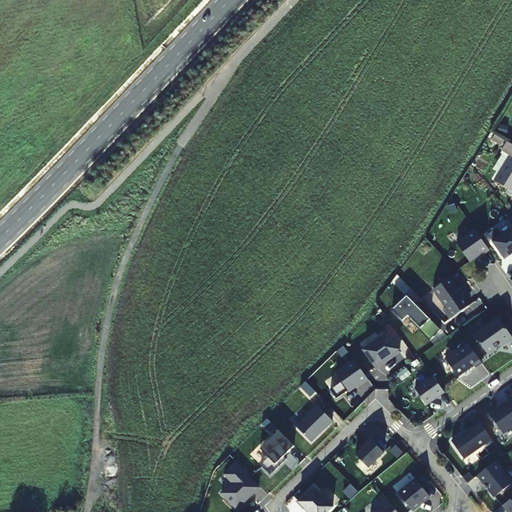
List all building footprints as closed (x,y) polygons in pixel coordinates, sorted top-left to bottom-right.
[(511,145),(509,144),(504,152),(511,157),(495,182),(511,192),(511,145)] [(511,228),(493,242),(504,259),(511,253),(511,228)] [(489,250),(475,231),(456,244),(469,262),(481,254),(482,255),(489,250)] [(446,309),(463,297),(450,278),(433,290),(446,309)] [(430,319),(407,296),(392,310),(403,321),(408,316),(420,328),(430,319)] [(469,306),(463,297),(446,309),(444,310),(450,319),(469,306)] [(474,336),(487,354),(499,346),(500,347),(511,338),(511,337),(499,318),(474,336)] [(430,319),(420,328),(431,339),(440,330),(430,319)] [(387,334),(364,351),(376,368),(386,362),(385,360),(389,356),(390,358),(399,352),(387,334)] [(475,368),(482,363),(467,342),(460,347),(460,348),(445,359),(458,377),(474,366),(475,368)] [(361,385),(368,380),(355,361),(336,374),(349,392),(360,384),(361,385)] [(426,405),(444,392),(433,376),(414,389),(426,405)] [(502,433),(511,425),(511,401),(509,403),(508,401),(500,406),(501,407),(490,415),(502,433)] [(296,427),(311,442),(319,434),(319,433),(321,431),(321,432),(332,421),(317,406),(296,427)] [(464,459),(492,439),(480,423),(467,432),(467,433),(463,436),(462,435),(452,441),(464,459)] [(270,475),(286,460),(284,457),(294,447),(279,431),(260,449),(268,457),(260,465),(270,475)] [(384,453),(371,440),(356,455),(369,468),(384,453)] [(511,482),(495,462),(478,476),(495,497),(511,483),(511,482)] [(252,493),(259,486),(237,463),(224,475),(232,483),(222,494),(237,510),(253,494),(252,493)] [(423,502),(430,497),(415,479),(398,494),(411,510),(422,502),(423,502)] [(298,503),(306,511),(328,511),(332,508),(313,489),(298,503)] [(511,511),(511,497),(502,506),(507,511),(511,511)] [(397,511),(389,502),(376,511),(397,511)]
